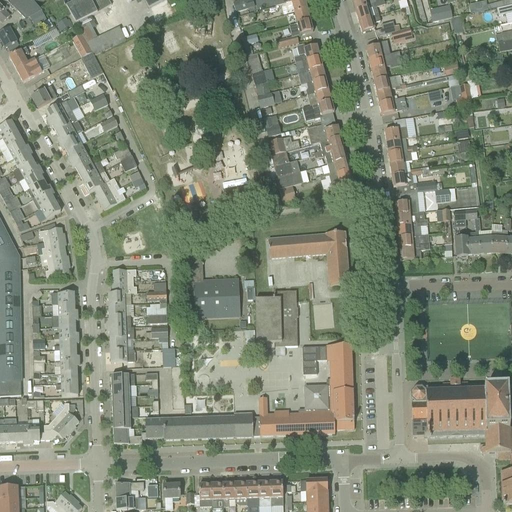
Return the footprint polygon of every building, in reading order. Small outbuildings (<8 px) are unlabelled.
[(25,21),(42,12),(31,0),(20,0),(12,8),(25,21)] [(89,0),(81,0),(66,8),(76,25),(111,6),(107,0),(98,0),(92,4),(89,0)] [(126,0),(128,3),(132,0),(142,0),(148,10),(166,0),(126,0)] [(232,4),(236,15),(254,9),(251,0),(247,0),(245,1),(232,4)] [(287,14),(277,17),(278,22),(289,19),(288,16),(293,15),(306,11),(304,0),(282,6),(285,6),(287,14)] [(373,0),(358,0),(351,2),(355,13),(367,9),(373,7),(374,10),(379,8),(378,4),(375,4),(373,0)] [(511,0),(487,6),(488,12),(511,5),(511,0)] [(0,22),(2,25),(9,18),(4,13),(7,10),(5,8),(3,5),(2,7),(0,4),(0,22)] [(511,6),(496,11),(498,18),(511,14),(511,6)] [(449,8),(429,12),(432,24),(452,20),(449,8)] [(367,9),(355,13),(358,24),(371,20),(367,9)] [(309,22),(306,11),(293,15),(296,26),(309,22)] [(41,13),(32,18),(37,26),(46,22),(41,13)] [(249,16),(241,18),(243,26),(251,24),(249,16)] [(378,18),(371,20),(358,24),(361,35),(374,31),(372,26),(380,24),(378,18)] [(60,32),(71,26),(67,19),(56,25),(60,32)] [(455,36),(464,34),(461,19),(451,21),(455,36)] [(309,22),(296,26),(288,28),(291,39),(275,43),(277,51),(298,45),(296,38),(312,34),(309,22)] [(374,33),(375,38),(376,39),(390,35),(390,36),(400,33),(398,27),(394,28),(392,24),(382,27),(381,27),(382,31),(374,33)] [(54,29),(31,41),(35,50),(59,37),(54,29)] [(119,29),(87,44),(94,58),(125,43),(119,29)] [(8,31),(0,34),(0,42),(4,51),(7,49),(9,53),(19,48),(17,44),(9,30),(8,31)] [(400,33),(390,36),(394,46),(412,41),(411,37),(409,32),(409,31),(409,30),(400,33)] [(511,33),(500,35),(502,44),(511,42),(511,33)] [(249,38),(246,39),(248,46),(258,43),(256,36),(254,37),(249,38)] [(81,61),(92,55),(82,37),(71,43),(81,61)] [(248,46),(246,39),(241,40),(242,43),(246,58),(251,57),(248,46)] [(511,42),(502,44),(502,45),(498,45),(500,54),(511,52),(511,42)] [(386,43),(385,44),(377,45),(378,47),(365,50),(368,62),(381,59),(381,58),(388,57),(389,56),(386,43)] [(319,59),(316,48),(304,51),(303,47),(296,48),(298,58),(293,60),(295,65),(306,62),(319,59)] [(29,56),(25,49),(9,59),(16,72),(27,65),(24,59),(29,56)] [(102,75),(92,55),(81,61),(91,81),(102,75)] [(251,57),(246,58),(251,77),(252,77),(262,74),(257,55),(251,57)] [(381,59),(368,62),(371,73),(383,70),(383,69),(389,68),(390,71),(395,70),(394,65),(390,66),(388,57),(381,58),(381,59)] [(322,70),(319,59),(306,62),(307,68),(302,69),(303,75),(322,70)] [(27,65),(16,72),(23,85),(34,79),(34,78),(41,74),(34,62),(27,65)] [(446,78),(459,75),(457,66),(444,69),(446,78)] [(325,81),(322,70),(303,75),(297,77),(300,88),(306,86),(325,81)] [(386,81),(383,70),(371,73),(373,84),(386,81)] [(262,74),(252,77),(255,88),(267,84),(269,84),(266,73),(262,74)] [(386,81),(373,84),(376,95),(389,92),(388,92),(395,90),(395,93),(400,92),(399,87),(396,88),(394,79),(386,81)] [(325,81),(306,86),(307,91),(306,93),(307,98),(328,92),(325,81)] [(459,89),(457,81),(449,83),(448,83),(449,90),(459,89)] [(270,96),(267,84),(255,88),(258,99),(270,96)] [(80,87),(67,95),(70,101),(84,94),(80,87)] [(471,109),(467,88),(460,89),(462,101),(456,102),(457,111),(471,109)] [(30,99),(37,111),(57,100),(50,89),(44,92),(30,99)] [(328,92),(307,98),(310,109),(330,103),(328,92)] [(391,103),(389,92),(376,95),(378,106),(391,103)] [(441,93),(427,96),(429,105),(441,102),(440,97),(439,95),(441,95),(441,93)] [(270,96),(258,99),(260,110),(276,106),(273,95),(270,96)] [(94,114),(107,108),(102,98),(89,104),(94,114)] [(391,103),(378,106),(381,118),(394,115),(401,113),(399,106),(404,105),(403,101),(391,103)] [(503,101),(496,102),(497,110),(504,109),(503,101)] [(72,114),(66,103),(45,115),(48,121),(46,122),(48,127),(72,114)] [(330,103),(310,109),(313,122),(322,120),(321,118),(333,115),(330,103)] [(261,112),(262,119),(272,116),(270,110),(261,112)] [(72,114),(48,127),(50,131),(53,129),(56,135),(77,124),(72,114)] [(270,119),(263,121),(267,139),(281,136),(278,126),(272,128),(270,119)] [(104,134),(117,128),(113,120),(100,126),(104,134)] [(0,137),(2,141),(16,134),(11,123),(0,128),(0,137)] [(82,133),(77,124),(56,135),(59,141),(57,142),(59,146),(76,137),(75,137),(82,133)] [(321,127),(315,129),(316,131),(315,131),(317,139),(319,140),(320,145),(340,140),(337,128),(322,132),(321,127)] [(406,130),(397,131),(384,133),(386,145),(399,143),(399,142),(405,141),(407,140),(406,130)] [(468,140),(467,132),(455,134),(456,142),(468,140)] [(16,134),(2,141),(7,151),(22,144),(16,134)] [(81,147),(76,137),(59,146),(61,151),(64,149),(67,155),(81,147)] [(288,140),(269,144),(272,158),(286,154),(291,153),(288,140)] [(317,152),(318,155),(313,156),(315,161),(320,159),(319,155),(324,153),(324,156),(343,151),(340,140),(320,145),(319,145),(321,151),(317,152)] [(399,142),(399,143),(386,145),(387,156),(407,153),(406,150),(405,141),(399,142)] [(117,147),(114,142),(99,150),(102,155),(117,147)] [(22,144),(7,151),(13,161),(29,152),(27,148),(25,149),(22,144)] [(86,157),(81,147),(67,155),(70,161),(67,162),(70,166),(86,157)] [(131,159),(126,149),(114,155),(117,161),(124,158),(126,162),(131,159)] [(346,162),(343,151),(324,156),(324,153),(319,155),(320,159),(325,158),(327,167),(346,162)] [(32,156),(29,152),(13,161),(18,171),(33,164),(29,158),(32,156)] [(407,155),(407,153),(387,156),(389,167),(402,165),(411,164),(410,155),(407,155)] [(270,158),(273,169),(288,165),(289,165),(286,154),(272,158),(270,158)] [(86,157),(70,166),(72,171),(74,169),(78,175),(92,167),(86,157)] [(131,159),(126,162),(120,164),(125,175),(136,170),(131,159)] [(346,162),(327,167),(329,176),(330,175),(330,178),(336,176),(349,173),(346,162)] [(288,165),(273,169),(276,181),(292,177),(299,175),(296,163),(289,165),(288,165)] [(36,169),(33,164),(18,171),(24,181),(40,172),(38,168),(36,169)] [(98,164),(92,167),(78,175),(83,185),(103,174),(98,164)] [(404,176),(402,165),(389,167),(391,179),(404,176)] [(254,185),(222,191),(224,199),(265,191),(260,166),(254,168),(255,175),(252,176),(254,185)] [(40,172),(24,181),(29,191),(43,183),(40,178),(43,176),(40,172)] [(352,184),(349,173),(336,176),(339,188),(352,184)] [(93,192),(109,184),(103,174),(83,185),(88,195),(93,192)] [(132,184),(141,180),(138,174),(129,178),(132,184)] [(292,177),(276,181),(279,192),(291,189),(302,186),(299,175),(292,177)] [(410,175),(404,176),(391,179),(393,190),(408,188),(408,187),(413,186),(411,178),(410,175)] [(4,179),(0,181),(0,194),(7,190),(10,189),(4,179)] [(141,180),(132,184),(135,190),(138,189),(140,193),(145,190),(141,180)] [(97,203),(119,191),(113,181),(109,184),(93,192),(96,197),(95,198),(97,203)] [(200,182),(179,189),(185,205),(206,198),(200,182)] [(43,183),(29,191),(26,193),(32,203),(51,192),(49,188),(47,189),(43,183)] [(434,184),(415,186),(416,194),(434,193),(435,193),(434,184)] [(291,189),(279,192),(282,205),(294,201),(291,189)] [(7,190),(0,194),(0,197),(4,205),(13,200),(7,190)] [(125,202),(119,191),(97,203),(100,208),(102,208),(105,213),(125,202)] [(449,191),(435,193),(434,193),(435,206),(450,204),(449,191)] [(54,197),(51,192),(32,203),(37,213),(54,203),(51,198),(54,197)] [(15,199),(13,200),(4,205),(9,215),(18,210),(21,208),(15,199)] [(60,214),(54,203),(37,213),(43,223),(60,214)] [(415,204),(408,204),(395,206),(396,217),(417,215),(416,215),(415,204)] [(485,204),(486,212),(493,211),(492,204),(485,204)] [(18,210),(9,215),(15,225),(20,223),(24,221),(18,210)] [(442,224),(449,223),(449,212),(441,213),(442,224)] [(476,221),(476,213),(464,214),(465,222),(476,221)] [(465,222),(464,214),(453,215),(453,223),(465,222)] [(423,215),(417,215),(396,217),(397,229),(410,227),(416,227),(416,230),(422,229),(421,224),(424,224),(423,215)] [(22,227),(20,223),(15,225),(19,234),(29,230),(27,224),(22,227)] [(54,225),(42,229),(43,234),(56,232),(54,225)] [(411,239),(410,227),(397,229),(398,240),(411,239)] [(479,227),(474,227),(475,235),(465,236),(467,258),(467,257),(479,256),(478,241),(478,233),(480,233),(479,227)] [(501,235),(491,234),(491,240),(492,255),(505,256),(506,241),(507,233),(510,233),(510,227),(504,227),(504,233),(501,233),(501,235)] [(43,246),(65,242),(64,236),(62,236),(61,231),(56,232),(43,234),(38,235),(39,241),(42,240),(43,246)] [(349,287),(344,234),(325,236),(325,237),(268,242),(269,261),(326,256),(329,288),(349,287)] [(490,240),(478,241),(479,256),(492,255),(491,240),(491,234),(490,240)] [(5,236),(0,238),(0,252),(11,246),(5,236)] [(467,258),(465,236),(454,237),(455,248),(454,248),(455,254),(456,254),(456,259),(459,259),(461,261),(465,261),(467,258)] [(422,238),(411,239),(398,240),(399,251),(418,250),(418,247),(418,242),(422,241),(422,238)] [(65,242),(43,246),(44,251),(41,251),(42,257),(65,254),(64,248),(66,248),(65,242)] [(11,246),(0,252),(0,264),(18,260),(14,252),(11,246)] [(418,250),(399,251),(400,263),(420,261),(419,252),(424,252),(423,246),(418,247),(418,250)] [(65,254),(42,257),(43,263),(46,263),(47,268),(68,264),(67,259),(66,259),(65,254)] [(18,260),(0,264),(0,274),(18,275),(18,273),(18,262),(18,260)] [(202,280),(202,263),(182,264),(184,309),(195,308),(194,283),(201,283),(201,280),(202,280)] [(68,264),(47,268),(48,273),(45,274),(46,280),(68,276),(68,271),(69,271),(68,264)] [(132,279),(136,279),(135,273),(113,273),(113,279),(111,279),(111,285),(132,285),(132,279)] [(18,275),(0,274),(0,286),(18,287),(18,275)] [(237,282),(201,283),(194,283),(195,308),(195,321),(239,320),(237,282)] [(132,285),(111,285),(111,291),(113,291),(113,296),(113,297),(124,296),(130,296),(136,296),(136,290),(133,290),(132,285)] [(165,285),(153,286),(153,295),(166,295),(165,285)] [(18,287),(0,286),(0,298),(19,299),(18,287)] [(275,345),(275,349),(297,349),(296,293),(273,294),(273,299),(272,299),(272,301),(254,301),(255,345),(275,345)] [(58,308),(74,307),(74,295),(57,296),(58,308)] [(166,295),(153,295),(146,295),(147,304),(159,303),(159,306),(160,306),(166,306),(166,295)] [(113,296),(108,296),(108,297),(108,308),(124,308),(124,296),(113,297),(113,296)] [(19,299),(0,298),(0,310),(19,311),(19,299)] [(74,307),(58,308),(58,319),(77,318),(77,313),(74,313),(74,307)] [(124,308),(108,308),(108,319),(125,319),(124,308)] [(19,311),(0,310),(0,322),(19,323),(19,311)] [(167,326),(166,317),(147,318),(147,326),(167,326)] [(77,323),(77,318),(58,319),(59,330),(75,330),(75,323),(77,323)] [(125,319),(108,319),(109,326),(106,326),(106,331),(125,330),(125,319)] [(19,323),(0,322),(0,334),(19,335),(19,323)] [(59,330),(59,337),(53,337),(54,342),(59,342),(78,341),(78,336),(75,336),(75,330),(59,330)] [(109,336),(109,342),(125,342),(125,336),(131,336),(131,330),(125,330),(106,331),(106,336),(109,336)] [(158,340),(167,340),(167,331),(150,331),(150,341),(151,341),(158,340)] [(19,335),(0,334),(0,346),(20,347),(19,335)] [(59,342),(59,349),(54,349),(54,353),(59,353),(76,352),(75,346),(78,346),(78,341),(59,342)] [(44,342),(40,342),(32,342),(32,352),(44,352),(44,342)] [(109,342),(110,353),(126,353),(125,342),(109,342)] [(20,347),(0,346),(0,358),(20,359),(20,347)] [(259,419),(252,419),(252,425),(234,426),(235,440),(253,439),(259,439),(334,437),(334,432),(354,432),(351,347),(326,348),(326,349),(326,363),(326,364),(329,364),(330,388),(304,389),(305,415),(288,416),(288,413),(273,413),(273,416),(267,417),(266,400),(258,400),(259,419)] [(326,363),(326,349),(302,350),(302,378),(316,377),(316,363),(326,363)] [(171,370),(175,369),(174,351),(168,351),(162,352),(163,370),(171,370)] [(76,359),(76,352),(59,353),(60,364),(79,364),(79,359),(76,359)] [(134,353),(126,353),(110,353),(110,365),(134,364),(134,353)] [(44,358),(38,359),(38,354),(33,354),(33,365),(44,365),(45,365),(44,358)] [(20,359),(0,358),(0,370),(20,371),(20,359)] [(79,369),(79,364),(60,364),(54,365),(54,369),(54,376),(60,376),(76,375),(76,369),(79,369)] [(44,374),(44,365),(33,365),(33,377),(39,377),(39,374),(44,374)] [(20,371),(0,370),(0,383),(20,383),(20,371)] [(77,386),(76,375),(60,376),(60,378),(61,387),(77,386)] [(151,387),(157,387),(157,376),(145,376),(146,383),(151,382),(151,387)] [(111,378),(111,389),(129,388),(134,388),(134,377),(111,378)] [(442,388),(425,389),(425,392),(421,389),(415,389),(410,394),(410,400),(414,404),(411,404),(412,440),(485,437),(485,450),(481,450),(481,456),(497,455),(498,462),(510,461),(510,465),(511,465),(511,430),(509,431),(507,391),(484,392),(484,387),(467,387),(467,384),(459,385),(459,381),(450,381),(450,385),(442,385),(442,388)] [(0,399),(21,398),(20,383),(0,383),(0,399)] [(61,387),(55,388),(55,392),(61,392),(61,399),(77,398),(77,386),(61,387)] [(129,388),(111,389),(111,399),(129,399),(129,388)] [(129,410),(129,399),(111,399),(112,410),(129,410)] [(26,403),(26,407),(26,410),(36,409),(36,413),(43,413),(43,403),(26,403)] [(68,406),(64,406),(64,411),(56,419),(72,434),(76,430),(74,429),(78,424),(70,417),(67,414),(69,413),(68,407),(68,406)] [(129,410),(112,410),(112,421),(130,420),(129,410)] [(252,425),(252,419),(252,416),(233,416),(233,419),(145,422),(145,435),(145,441),(146,441),(163,441),(163,443),(235,440),(234,426),(252,425)] [(72,434),(56,419),(47,428),(43,428),(44,443),(51,443),(57,437),(62,442),(66,437),(67,439),(72,434)] [(130,420),(112,421),(113,432),(127,431),(130,431),(130,420)] [(27,428),(27,447),(32,447),(32,444),(39,444),(39,428),(32,428),(32,422),(27,422),(27,428)] [(27,428),(15,429),(16,445),(23,444),(23,447),(27,447),(27,428)] [(16,445),(15,429),(4,429),(5,445),(16,445)] [(127,431),(113,432),(113,447),(141,446),(141,442),(141,439),(127,439),(127,431)] [(511,465),(510,465),(510,473),(501,473),(502,508),(511,507),(511,465)] [(326,482),(319,482),(306,483),(306,494),(326,493),(326,482)] [(283,508),(282,499),(282,483),(270,484),(271,509),(273,509),(274,510),(275,509),(283,508)] [(259,509),(258,484),(246,485),(247,509),(259,508),(259,509)] [(271,509),(270,484),(258,484),(259,509),(258,511),(270,511),(270,509),(271,509)] [(115,502),(130,501),(129,493),(143,493),(143,485),(115,486),(115,502)] [(234,485),(222,486),(223,510),(228,509),(228,503),(234,502),(234,506),(235,506),(234,485)] [(246,485),(234,485),(235,506),(239,508),(246,508),(246,509),(247,509),(246,485)] [(211,509),(210,486),(198,486),(199,510),(211,509)] [(222,486),(210,486),(211,509),(211,510),(216,510),(216,504),(222,503),(223,510),(222,486)] [(163,488),(164,500),(164,511),(172,511),(172,500),(179,500),(179,487),(163,488)] [(157,488),(147,488),(147,500),(157,500),(157,488)] [(0,490),(0,501),(17,501),(17,490),(0,490)] [(326,493),(306,494),(307,505),(327,504),(326,498),(327,498),(326,498),(326,493)] [(53,511),(63,511),(74,501),(70,497),(68,498),(64,495),(54,506),(52,504),(46,504),(46,509),(51,509),(53,511)] [(137,511),(138,511),(138,500),(130,501),(115,502),(115,511),(137,511)] [(0,501),(0,511),(18,511),(17,501),(0,501)] [(78,505),(74,501),(63,511),(79,511),(81,511),(77,507),(78,505)]
